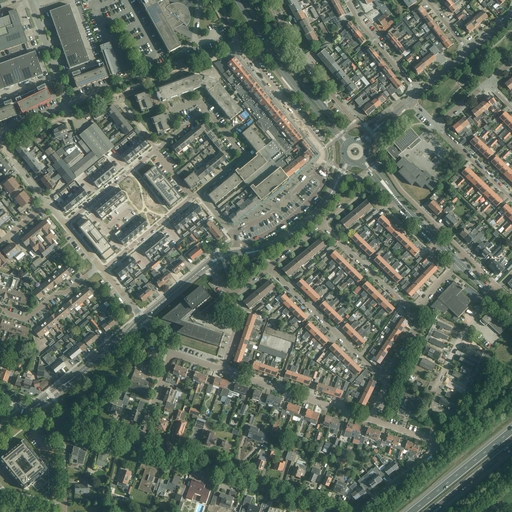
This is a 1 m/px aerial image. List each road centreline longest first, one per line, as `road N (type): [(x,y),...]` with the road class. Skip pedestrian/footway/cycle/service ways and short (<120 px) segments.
road 1 (residential): [(336,511),(139,443)]
road 2 (residential): [(357,511),(434,449),(428,439),(372,420)]
road 3 (residential): [(384,378),(268,266)]
road 4 (residential): [(372,420),(224,370)]
road 5 (residential): [(352,120),(306,65),(269,0)]
road 6 (unknown): [(34,12),(69,0),(81,19),(92,62),(56,75)]
road 7 (secondary): [(259,36),(344,147)]
road 8 (secondary): [(354,140),(266,35)]
road 9 (tertiary): [(39,401),(142,319)]
road 10 (motorway): [(511,429),(411,511)]
road 11 (residential): [(411,313),(320,223)]
road 12 (residential): [(0,305),(25,319),(99,266)]
